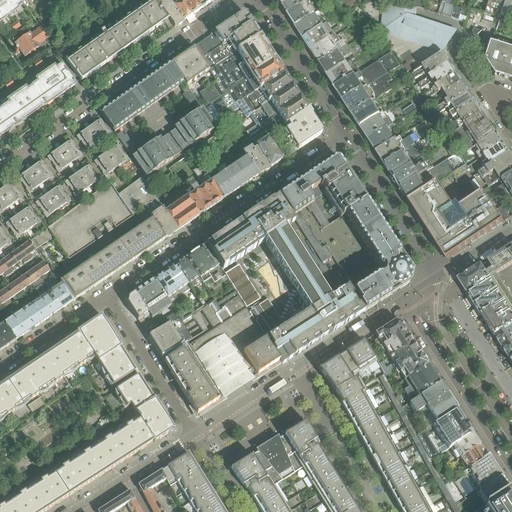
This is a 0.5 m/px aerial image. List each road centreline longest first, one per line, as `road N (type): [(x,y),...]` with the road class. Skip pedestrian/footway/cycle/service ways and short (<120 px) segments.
road 1 (residential): [(0,170),(243,0)]
road 2 (residential): [(106,297),(348,137)]
road 3 (residential): [(398,301),(511,473)]
road 4 (residential): [(436,277),(348,137)]
road 5 (residential): [(348,137),(258,0)]
road 6 (residential): [(192,434),(106,297)]
road 7 (residential): [(192,434),(71,511)]
road 8 (residential): [(0,369),(106,297)]
road 9 (residential): [(398,301),(292,370)]
